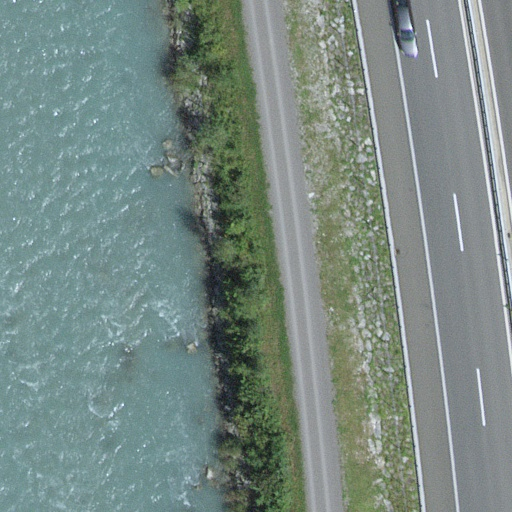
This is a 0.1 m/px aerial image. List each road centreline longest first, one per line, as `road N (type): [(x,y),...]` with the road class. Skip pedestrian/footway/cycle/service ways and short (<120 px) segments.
road 1 (motorway): [(421,0),(458,223),(488,511)]
road 2 (track): [(256,0),(321,511)]
